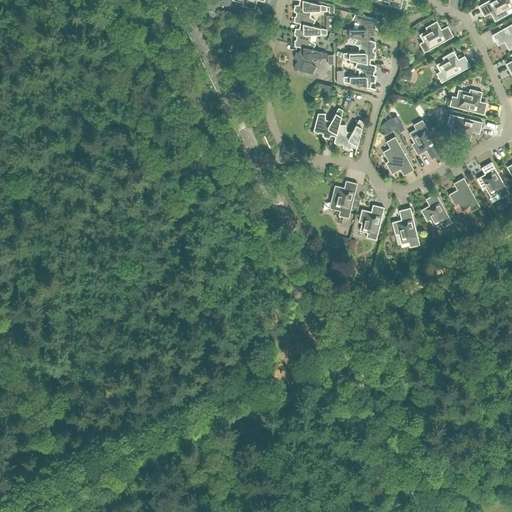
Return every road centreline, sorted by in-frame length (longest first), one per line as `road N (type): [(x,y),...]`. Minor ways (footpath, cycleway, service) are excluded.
road 1 (track): [(66,476),(511,229)]
road 2 (secondary): [(426,511),(260,170)]
road 3 (residential): [(433,7),(464,17),(508,109),(502,139),(406,192),(383,189),(363,165)]
road 4 (secondary): [(260,170),(177,0)]
road 5 (residential): [(363,165),(396,33),(433,7)]
road 6 (residential): [(284,161),(262,79),(280,0)]
